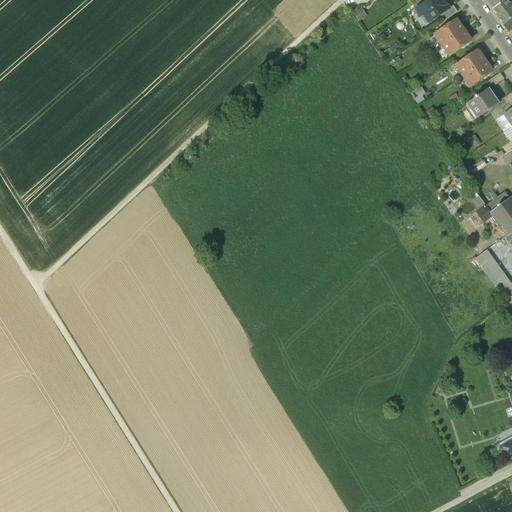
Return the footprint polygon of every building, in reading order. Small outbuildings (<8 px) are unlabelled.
[(448,9),(447,9),(445,6),(446,5),(442,0),(428,0),(415,10),(419,18),(424,15),(429,22),(439,15),(448,9)] [(485,0),(492,9),(505,0),(485,0)] [(505,0),(492,9),(491,10),(502,26),(511,17),(511,9),(505,0)] [(448,9),(439,15),(444,21),(457,12),(452,5),(447,9),(448,9)] [(511,17),(502,26),(511,40),(511,17)] [(455,20),(434,35),(441,46),(463,31),(455,20)] [(463,31),(441,46),(448,56),(470,41),(463,31)] [(477,51),(455,66),(463,76),(484,61),(477,51)] [(484,61),(463,76),(470,87),(491,72),(484,61)] [(499,73),(489,81),(493,87),(503,79),(499,73)] [(417,101),(428,96),(423,86),(412,91),(417,101)] [(488,88),(475,97),(474,97),(472,98),(473,99),(465,104),(475,119),(498,103),(488,88)] [(511,92),(501,99),(505,105),(508,103),(511,100),(511,92)] [(505,105),(498,110),(502,116),(503,114),(511,109),(508,103),(505,105)] [(511,108),(511,109),(503,114),(511,125),(511,124),(511,108)] [(482,161),(467,171),(470,176),(485,166),(482,161)] [(458,200),(463,195),(456,187),(450,193),(458,200)] [(504,193),(497,198),(494,195),(491,198),(493,201),(486,206),(485,206),(493,217),(507,236),(511,232),(511,202),(504,192),(503,192),(504,193)] [(482,224),(493,217),(485,206),(478,196),(471,202),(475,208),(474,212),(482,224)] [(511,286),(486,251),(474,259),(504,300),(511,293),(511,286)] [(511,440),(501,447),(506,455),(511,451),(511,440)]
